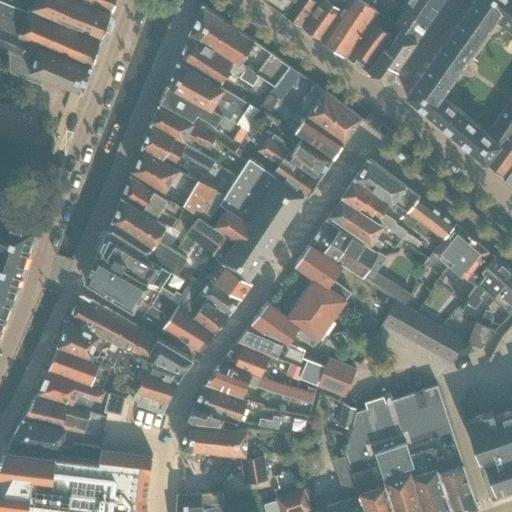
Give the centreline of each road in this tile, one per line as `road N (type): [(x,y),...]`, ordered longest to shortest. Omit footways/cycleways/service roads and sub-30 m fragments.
road 1 (residential): [(162,511),(161,465),(181,402),(360,141)]
road 2 (residential): [(75,281),(188,0)]
road 3 (residential): [(35,266),(139,0)]
road 4 (residential): [(360,141),(511,257)]
road 5 (residential): [(245,0),(386,100)]
road 6 (residential): [(0,431),(75,281)]
road 7 (residential): [(511,201),(386,100)]
road 8 (residential): [(469,379),(456,407),(488,511)]
